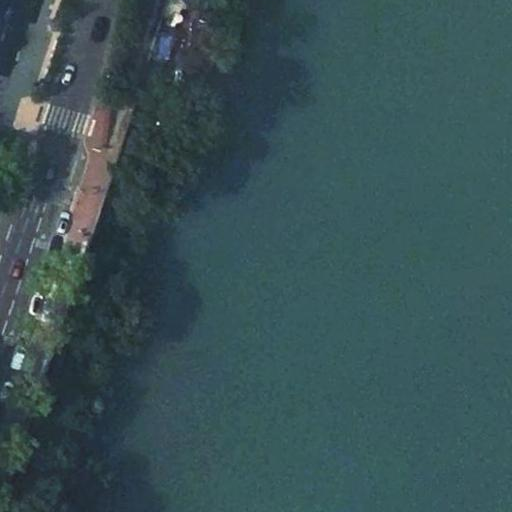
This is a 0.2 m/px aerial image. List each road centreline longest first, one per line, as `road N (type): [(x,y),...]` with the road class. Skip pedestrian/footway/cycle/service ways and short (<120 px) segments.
road 1 (primary): [(49,172),(100,0)]
road 2 (primary): [(0,328),(49,172)]
